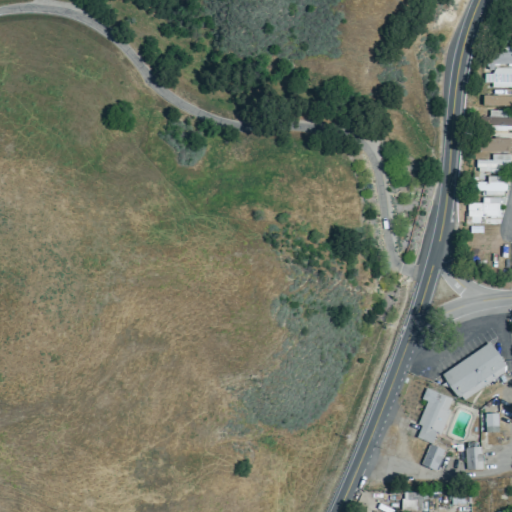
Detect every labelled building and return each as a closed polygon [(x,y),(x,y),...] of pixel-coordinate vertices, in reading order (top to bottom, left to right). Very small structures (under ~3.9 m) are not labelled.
[(502,50),(485,50),(485,72),(491,72),(491,62),(511,62),(511,45),(502,45),(502,50)] [(511,85),(511,67),(492,67),(492,73),(482,72),(482,84),(511,85)] [(511,106),(511,95),(480,95),(480,105),(511,106)] [(479,116),(479,124),(494,123),(494,130),(511,130),(511,109),(487,110),(487,116),(479,116)] [(509,138),(481,138),(481,151),(509,151),(509,138)] [(475,159),(475,170),(508,170),(508,154),(490,154),(490,159),(475,159)] [(504,175),(485,176),(486,181),(471,181),(471,191),(505,190),(504,175)] [(480,202),(465,203),(466,223),(479,222),(479,217),(498,217),(498,197),(480,197),(480,202)] [(502,368),(486,343),(442,371),(461,400),(490,381),(488,378),(502,368)] [(453,398),(425,388),(421,399),(426,401),(417,425),(420,426),(416,437),(429,442),(421,464),(436,469),(443,447),(432,443),(436,431),(441,433),(453,398)] [(499,412),(485,413),(486,432),(499,431),(499,412)] [(482,447),(465,447),(466,470),(482,470),(482,447)] [(422,510),(423,492),(403,491),(402,510),(422,510)]
